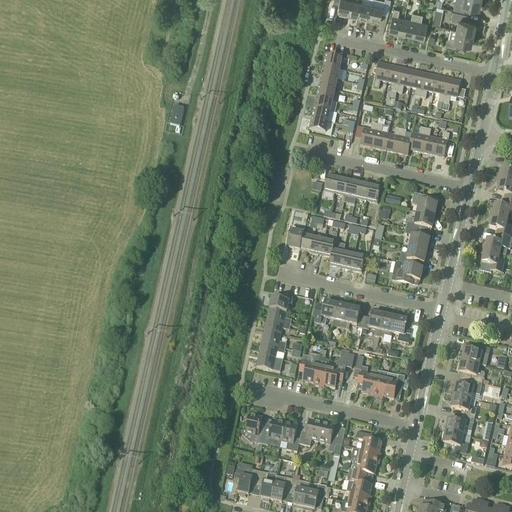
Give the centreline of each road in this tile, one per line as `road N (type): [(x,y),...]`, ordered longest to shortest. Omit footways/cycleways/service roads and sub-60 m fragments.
road 1 (residential): [(469,189),(297,149)]
road 2 (residential): [(494,75),(331,37)]
road 3 (residential): [(414,429),(251,394)]
road 4 (residential): [(441,311),(280,276)]
road 5 (secondary): [(441,311),(469,189)]
road 6 (secondary): [(414,429),(441,311)]
